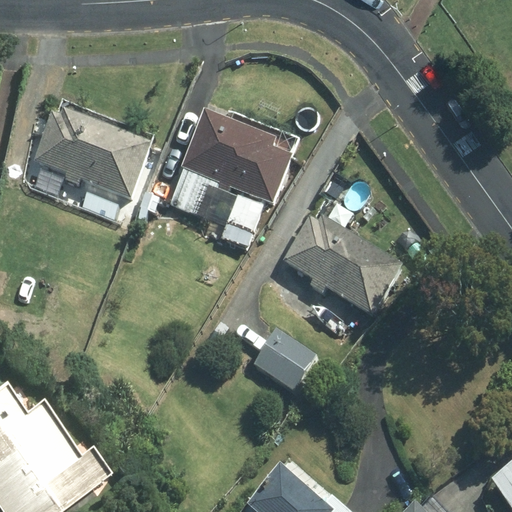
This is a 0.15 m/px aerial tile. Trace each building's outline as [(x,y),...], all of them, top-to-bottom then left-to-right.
[(65,105),(42,165),(140,204),(164,144),(65,105)] [(0,153),(12,111),(0,108),(0,153)] [(290,142),(214,111),(190,170),(283,208),(305,157),(287,150),(290,142)] [(291,264),(382,318),(413,266),(333,219),(331,224),(318,217),(291,264)] [(330,357),(289,331),(262,372),(303,399),(330,357)] [(70,511),(119,478),(99,450),(88,458),(50,404),(33,416),(12,387),(0,395),(0,507),(3,511),(70,511)] [(357,511),(300,461),(260,506),(266,511),(357,511)]
